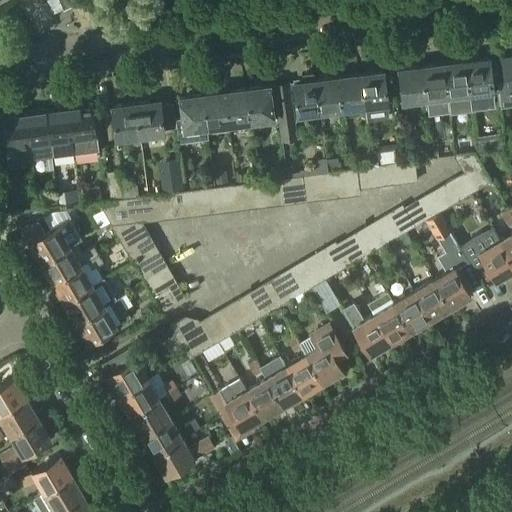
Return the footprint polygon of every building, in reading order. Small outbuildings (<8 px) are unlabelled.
[(468,58),(467,59),(471,92),(473,108),(495,105),(493,89),(489,56),(481,57),(480,51),(467,52),(468,58)] [(511,52),(503,54),(506,81),(498,82),(501,107),(511,105),(511,52)] [(449,95),(471,92),(467,59),(445,61),(449,95)] [(451,109),(449,95),(445,61),(422,64),(427,97),(429,112),(451,109)] [(404,100),(427,97),(422,64),(400,67),(404,100)] [(384,69),(361,72),(365,105),(388,102),(384,69)] [(343,107),(365,105),(361,72),(339,75),(343,107)] [(298,113),(321,110),(317,78),(315,78),(314,73),(302,74),(303,80),(294,81),(298,113)] [(317,78),(321,110),(343,107),(339,75),(317,78)] [(282,140),(298,138),(290,80),(275,81),(282,140)] [(271,84),(247,87),(252,120),(275,117),(271,84)] [(229,123),(252,120),(247,87),(225,90),(229,123)] [(203,92),(207,125),(229,123),(225,90),(203,92)] [(207,125),(203,92),(180,95),(183,116),(176,117),(179,141),(209,137),(207,125)] [(136,102),(140,134),(164,131),(160,99),(136,102)] [(75,153),(99,150),(92,102),(69,105),(75,153)] [(117,137),(140,134),(136,102),(113,105),(117,137)] [(75,153),(69,105),(47,108),(53,156),(75,153)] [(53,156),(47,108),(25,111),(31,159),(53,156)] [(0,131),(0,162),(8,161),(9,163),(31,160),(31,159),(25,111),(2,114),(4,131),(0,131)] [(398,143),(372,146),(374,163),(400,160),(398,143)] [(455,146),(456,153),(465,152),(464,145),(455,146)] [(453,154),(463,170),(492,179),(475,151),(465,152),(456,153),(453,154)] [(327,158),(328,169),(333,169),(340,168),(339,156),(327,158)] [(162,190),(183,187),(179,158),(158,161),(162,190)] [(414,158),(402,160),(405,181),(416,179),(414,158)] [(392,182),(405,181),(402,160),(400,160),(390,161),(392,182)] [(380,184),(392,182),(390,161),(389,162),(378,163),(380,184)] [(368,185),(380,184),(378,163),(373,164),(366,164),(368,185)] [(359,186),(368,185),(366,164),(356,166),(359,186)] [(356,166),(355,166),(345,167),(348,194),(359,192),(360,192),(359,186),(356,166)] [(337,195),(348,194),(345,167),(340,168),(333,169),(337,195)] [(282,168),(271,169),(272,176),(283,175),(282,168)] [(120,169),(107,170),(110,197),(125,195),(138,194),(137,183),(122,185),(120,169)] [(227,169),(216,170),(216,181),(228,180),(227,169)] [(325,196),(337,195),(333,169),(328,169),(322,170),(325,196)] [(314,198),(325,196),(322,170),(310,171),(314,198)] [(474,189),(492,179),(463,170),(453,176),(464,195),(474,189)] [(302,199),(314,198),(310,171),(299,173),(302,199)] [(291,201),(302,199),(299,173),(287,174),(291,201)] [(279,202),(291,201),(287,174),(276,176),(279,202)] [(268,204),(279,202),(276,176),(264,177),(268,204)] [(453,176),(443,182),(454,201),(464,195),(453,176)] [(256,205),(268,204),(264,177),(253,179),(256,205)] [(245,207),(256,205),(253,179),(241,180),(245,207)] [(233,208),(245,207),(241,180),(237,181),(235,181),(230,182),(233,208)] [(222,209),(233,208),(230,182),(218,183),(222,209)] [(444,207),(454,201),(443,182),(433,188),(444,207)] [(218,183),(207,185),(210,211),(222,209),(218,183)] [(207,185),(195,186),(199,212),(210,211),(207,185)] [(88,187),(90,199),(101,197),(100,186),(88,187)] [(195,186),(184,188),(187,214),(199,212),(195,186)] [(58,191),(59,203),(80,200),(79,188),(58,191)] [(184,188),(174,189),(172,189),(176,215),(187,214),(184,188)] [(424,194),(434,213),(439,210),(440,209),(444,207),(433,188),(424,194)] [(176,215),(172,189),(161,191),(164,217),(176,215)] [(161,191),(149,192),(153,218),(164,217),(161,191)] [(57,192),(44,193),(46,205),(58,203),(57,192)] [(125,195),(110,197),(96,199),(109,221),(111,223),(140,219),(153,218),(149,192),(125,195)] [(430,215),(434,213),(424,194),(414,199),(425,218),(426,217),(430,215)] [(414,199),(409,202),(404,205),(415,224),(420,221),(425,218),(414,199)] [(415,224),(404,205),(402,202),(393,208),(405,230),(410,227),(415,224)] [(22,228),(29,241),(41,261),(70,244),(75,241),(80,237),(69,217),(68,218),(59,204),(35,207),(41,217),(22,228)] [(511,223),(511,213),(508,207),(501,211),(509,225),(511,223)] [(21,208),(8,210),(17,224),(27,218),(21,208)] [(383,213),(396,235),(399,233),(405,230),(393,208),(383,213)] [(439,210),(434,213),(430,215),(426,217),(443,247),(456,239),(439,210)] [(389,239),(396,235),(383,213),(374,219),(386,241),(389,239)] [(148,233),(140,219),(111,223),(111,224),(121,241),(125,247),(148,233)] [(364,224),(377,246),(386,241),(374,219),(364,224)] [(368,252),(377,246),(364,224),(355,230),(368,252)] [(511,259),(511,228),(499,237),(511,259)] [(365,253),(368,252),(355,230),(345,235),(358,257),(365,253)] [(125,247),(131,257),(154,244),(148,233),(125,247)] [(473,238),(496,278),(511,268),(511,259),(499,237),(487,244),(481,234),(473,238)] [(349,263),(358,257),(345,235),(336,241),(349,263)] [(345,265),(349,263),(336,241),(335,239),(324,245),(338,269),(345,265)] [(70,244),(41,261),(53,281),(82,264),(87,261),(82,252),(75,241),(70,244)] [(160,254),(154,244),(131,257),(133,261),(137,268),(160,254)] [(88,260),(98,254),(99,254),(94,245),(82,252),(87,261),(88,260)] [(315,251),(329,275),(338,269),(324,245),(315,251)] [(324,277),(329,275),(315,251),(305,256),(319,280),(324,277)] [(440,258),(446,268),(433,275),(450,305),(471,293),(448,253),(440,258)] [(98,254),(88,260),(92,267),(103,261),(98,254)] [(166,264),(160,254),(137,268),(143,278),(166,264)] [(310,285),(317,282),(319,280),(305,256),(295,262),(309,286),(310,285)] [(306,288),(309,286),(295,262),(286,268),(300,292),(306,288)] [(82,264),(53,281),(64,301),(94,284),(82,264)] [(172,274),(166,264),(143,278),(145,281),(149,288),(172,274)] [(290,297),(300,292),(286,268),(276,273),(290,297)] [(280,303),(290,297),(276,273),(266,279),(280,303)] [(179,285),(172,274),(149,288),(156,299),(179,285)] [(430,317),(450,305),(433,275),(412,287),(430,317)] [(105,277),(94,284),(64,301),(76,320),(105,303),(111,300),(116,297),(105,277)] [(319,280),(317,282),(310,285),(325,311),(338,303),(324,277),(319,280)] [(277,305),(280,303),(266,279),(257,285),(270,309),(276,306),(277,305)] [(185,296),(179,285),(156,299),(162,310),(185,296)] [(265,312),(270,309),(257,285),(247,290),(261,314),(265,312)] [(430,317),(412,287),(392,299),(410,329),(430,317)] [(390,341),(410,329),(392,299),(386,289),(366,301),(372,311),(390,341)] [(258,316),(261,314),(247,290),(237,296),(251,320),(254,318),(258,316)] [(116,297),(111,300),(105,303),(76,320),(88,341),(131,315),(119,295),(116,297)] [(241,326),(251,320),(237,296),(227,302),(241,326)] [(352,300),(342,306),(369,352),(390,341),(372,311),(362,317),(352,300)] [(237,328),(241,326),(227,302),(218,307),(232,332),(237,328)] [(222,337),(232,332),(218,307),(208,313),(222,337)] [(185,313),(169,322),(189,357),(212,343),(198,319),(197,316),(185,313)] [(217,340),(222,337),(208,313),(198,319),(212,343),(217,340)] [(342,368),(335,357),(346,351),(329,323),(298,341),(302,347),(304,351),(322,380),(342,368)] [(302,347),(294,333),(286,338),(294,351),(302,347)] [(111,381),(118,393),(148,375),(141,364),(151,358),(146,349),(106,373),(111,381)] [(302,392),(322,380),(304,351),(284,362),(302,392)] [(302,392),(284,362),(279,354),(259,365),(262,371),(264,374),(282,404),(302,392)] [(259,365),(254,357),(247,361),(255,375),(262,371),(259,365)] [(244,386),(262,416),(282,404),(264,374),(244,386)] [(0,411),(27,395),(15,375),(0,383),(0,411)] [(159,396),(148,375),(118,393),(130,413),(159,396)] [(244,386),(238,376),(210,392),(238,440),(255,429),(251,422),(262,416),(244,386)] [(177,384),(173,377),(160,384),(165,392),(177,384)] [(165,392),(170,399),(182,392),(177,384),(165,392)] [(10,433),(39,416),(27,395),(0,411),(0,416),(1,418),(10,433)] [(130,413),(142,433),(171,416),(171,415),(159,396),(130,413)] [(51,436),(39,416),(10,433),(15,442),(0,450),(0,453),(11,471),(27,462),(22,453),(51,436)] [(183,436),(171,416),(142,433),(154,453),(183,436)] [(184,425),(189,433),(200,426),(195,419),(184,425)] [(183,436),(154,453),(165,474),(181,465),(182,466),(190,461),(189,459),(214,445),(207,434),(188,445),(183,436)] [(36,479),(43,491),(73,473),(61,453),(20,477),(25,485),(36,479)] [(10,472),(0,477),(0,491),(16,482),(10,472)] [(41,511),(52,511),(54,511),(85,493),(73,473),(43,491),(32,497),(41,511)] [(95,511),(85,493),(54,511),(52,511),(95,511)]
